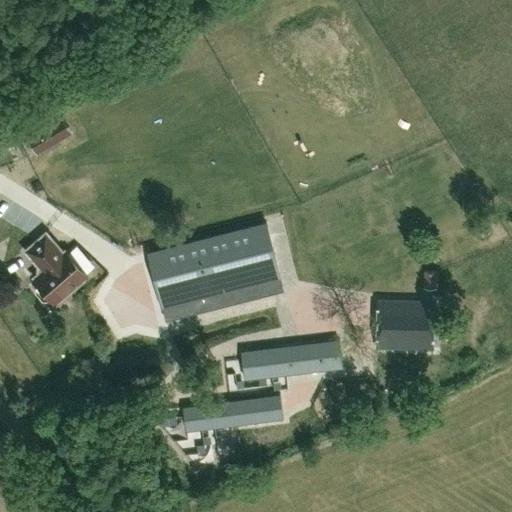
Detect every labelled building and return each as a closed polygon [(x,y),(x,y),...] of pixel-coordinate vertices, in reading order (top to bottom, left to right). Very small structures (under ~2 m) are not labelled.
[(37,152),(54,142),(44,126),(27,136),(37,152)] [(90,179),(47,183),(48,196),(92,191),(90,179)] [(511,209),(508,202),(479,216),(491,239),(511,228),(511,209)] [(266,222),(148,252),(165,316),(283,285),(266,222)] [(45,235),(26,252),(39,266),(36,269),(36,274),(38,276),(34,280),(39,286),(36,289),(36,293),(43,301),(48,302),(51,299),(56,304),(76,286),(79,287),(85,282),(85,278),(87,276),(66,252),(63,254),(45,235)] [(437,288),(438,271),(424,270),(423,287),(437,288)] [(433,348),(435,302),(379,299),(377,345),(433,348)] [(141,322),(132,338),(154,350),(163,334),(141,322)] [(289,372),(342,366),(339,340),(242,352),(245,375),(288,370),(289,372)] [(206,441),(204,428),(282,418),(279,394),(184,406),(187,430),(171,432),(173,446),(206,441)]
